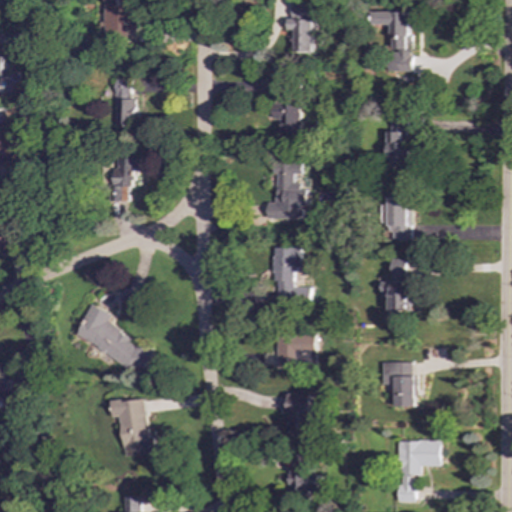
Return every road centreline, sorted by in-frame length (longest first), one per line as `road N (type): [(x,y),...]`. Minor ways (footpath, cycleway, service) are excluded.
road 1 (residential): [(225,511),(202,284),(204,0)]
road 2 (tertiary): [(507,511),(511,19)]
road 3 (residential): [(200,194),(160,231),(0,296)]
